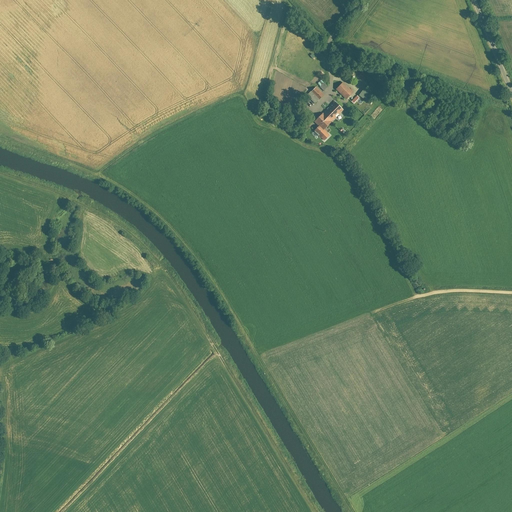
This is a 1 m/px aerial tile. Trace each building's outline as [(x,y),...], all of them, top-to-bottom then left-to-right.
[(362,73),(358,77),(364,81),(367,77),(362,73)] [(321,80),(317,85),(325,91),(328,87),(321,80)] [(343,82),(336,90),(347,99),(353,92),(343,82)] [(358,95),(369,101),(374,93),(363,86),(358,95)] [(315,88),(311,93),(319,101),(323,96),(315,88)] [(326,133),(325,131),(344,110),(334,101),(314,123),(318,127),(313,132),(320,139),(326,133)] [(307,121),(302,126),(307,131),(311,126),(307,121)]
